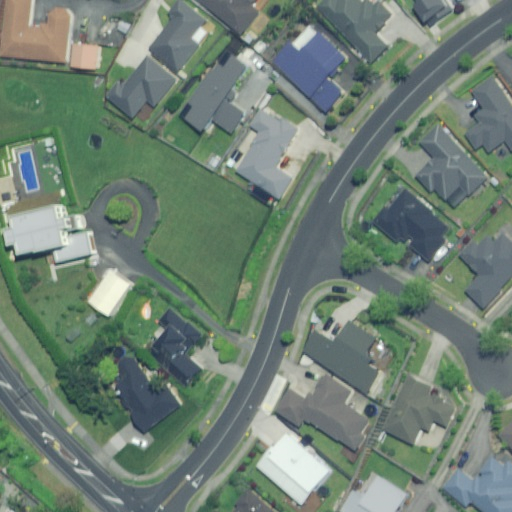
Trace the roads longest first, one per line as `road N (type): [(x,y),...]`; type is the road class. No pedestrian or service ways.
road 1 (tertiary): [(511,12),(433,70),(375,130),(310,245)]
road 2 (tertiary): [(310,245),(242,407),(154,511)]
road 3 (residential): [(497,372),(470,340),(310,245)]
road 4 (tertiary): [(0,376),(54,445),(130,511)]
